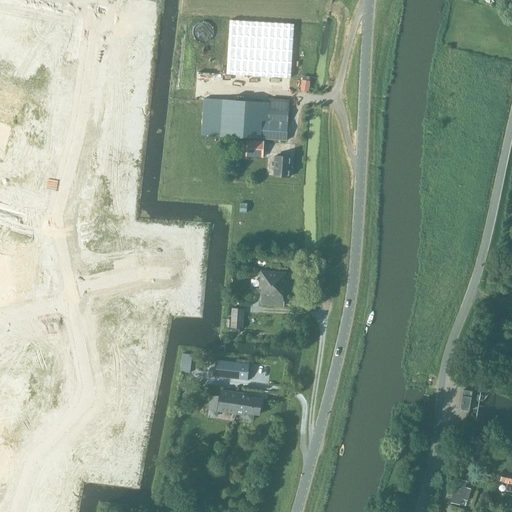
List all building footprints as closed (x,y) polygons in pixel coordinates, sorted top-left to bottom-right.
[(6,0),(1,0),(0,5),(0,18),(8,20),(11,1),(6,0)] [(11,1),(8,20),(18,22),(21,3),(11,1)] [(21,3),(18,22),(28,24),(31,5),(21,3)] [(31,5),(28,24),(38,26),(42,7),(31,5)] [(59,16),(57,29),(78,32),(80,20),(72,19),(73,13),(60,11),(59,16)] [(116,18),(114,31),(118,31),(138,35),(141,16),(129,14),(128,20),(116,18)] [(229,20),(226,74),(291,78),(294,24),(229,20)] [(56,41),(55,47),(67,49),(68,43),(76,44),(78,32),(57,29),(56,41)] [(118,31),(116,44),(124,45),(123,51),(135,53),(138,35),(118,31)] [(54,50),(52,60),(72,63),(74,53),(54,50)] [(111,62),(109,75),(130,78),(132,65),(140,67),(141,60),(128,58),(127,65),(111,62)] [(52,60),(50,70),(71,73),(72,63),(52,60)] [(50,70),(49,80),(69,83),(71,73),(50,70)] [(109,75),(107,87),(123,89),(122,96),(135,98),(136,91),(128,90),(130,78),(109,75)] [(311,77),(303,76),(302,88),(309,89),(311,77)] [(49,80),(47,90),(67,94),(69,83),(49,80)] [(47,90),(46,100),(66,104),(67,94),(47,90)] [(205,98),(202,136),(255,139),(267,140),(287,141),(289,99),(269,98),(269,102),(205,98)] [(46,100),(44,111),(64,114),(66,104),(46,100)] [(106,106),(105,118),(125,122),(128,103),(116,101),(115,107),(106,106)] [(43,115),(38,132),(58,138),(61,126),(53,124),(55,118),(43,115)] [(105,118),(103,131),(111,132),(110,138),(122,140),(125,122),(105,118)] [(38,132),(35,143),(55,149),(58,138),(38,132)] [(247,139),(246,156),(263,157),(264,140),(247,139)] [(35,143),(30,161),(42,164),(44,158),(52,160),(55,149),(35,143)] [(99,147),(95,159),(115,165),(119,153),(126,155),(128,149),(116,146),(114,152),(99,147)] [(276,156),(274,176),(290,177),(291,157),(276,156)] [(92,159),(88,171),(107,176),(105,182),(117,186),(119,179),(112,177),(115,165),(95,159),(92,159)] [(10,175),(4,195),(21,200),(27,179),(10,175)] [(27,179),(21,200),(38,205),(44,184),(27,179)] [(91,194),(89,206),(110,209),(113,190),(100,189),(99,195),(91,194)] [(89,206),(87,219),(96,220),(95,226),(107,228),(110,209),(89,206)] [(7,224),(0,224),(0,243),(1,247),(11,245),(7,224)] [(174,226),(171,246),(176,247),(176,254),(183,255),(183,256),(195,257),(195,256),(196,256),(198,238),(184,237),(184,227),(174,226)] [(98,237),(86,238),(88,251),(93,252),(97,251),(99,261),(113,258),(113,259),(121,258),(119,241),(109,241),(109,239),(98,237)] [(43,239),(23,243),(25,253),(45,249),(43,239)] [(45,249),(25,253),(27,262),(47,258),(45,249)] [(47,258),(27,262),(29,271),(49,268),(47,258)] [(49,268),(29,271),(31,281),(50,277),(49,268)] [(261,304),(284,306),(286,273),(261,271),(260,288),(262,288),(261,304)] [(181,283),(179,303),(195,305),(196,284),(199,284),(200,276),(190,276),(190,284),(181,283)] [(50,277),(31,281),(32,290),(52,286),(50,277)] [(52,286),(32,290),(34,300),(54,296),(52,286)] [(139,298),(134,299),(137,314),(143,313),(142,309),(164,305),(160,289),(153,290),(153,288),(144,290),(144,292),(138,294),(139,298)] [(121,290),(101,295),(104,304),(103,305),(104,310),(105,309),(107,317),(126,311),(125,307),(132,305),(128,293),(122,295),(121,290)] [(232,309),(231,328),(243,328),(244,309),(232,309)] [(50,320),(37,322),(41,341),(63,337),(60,324),(51,326),(50,320)] [(105,332),(94,334),(98,353),(124,348),(128,326),(107,324),(105,332)] [(7,333),(0,338),(0,345),(9,357),(25,345),(16,334),(11,338),(7,333)] [(63,337),(41,341),(43,354),(65,350),(63,337)] [(0,345),(0,361),(1,363),(9,357),(0,345)] [(65,350),(43,354),(46,366),(68,362),(65,350)] [(183,353),(181,363),(192,364),(193,355),(183,353)] [(138,358),(112,362),(115,375),(126,373),(127,381),(147,379),(145,369),(140,370),(138,358)] [(216,360),(215,376),(248,380),(249,364),(236,362),(216,360)] [(68,362),(46,366),(48,379),(70,375),(68,362)] [(116,392),(113,405),(134,410),(137,398),(139,398),(141,391),(128,388),(127,394),(116,392)] [(211,395),(209,409),(218,410),(218,411),(244,415),(245,412),(260,414),(262,399),(247,397),(248,394),(221,390),(220,396),(211,395)] [(470,392),(466,391),(462,391),(460,410),(468,411),(470,392)] [(41,394),(31,405),(47,420),(58,409),(41,394)] [(31,405),(21,415),(37,430),(47,420),(31,405)] [(113,405),(110,417),(121,420),(119,426),(132,429),(134,422),(131,422),(134,410),(113,405)] [(21,415),(11,426),(27,441),(37,430),(21,415)] [(11,426),(1,436),(17,452),(27,441),(11,426)] [(97,426),(88,435),(104,451),(113,442),(116,445),(121,440),(112,431),(107,435),(97,426)] [(88,435),(79,445),(89,454),(84,459),(94,468),(99,463),(96,460),(104,451),(88,435)] [(48,471),(46,473),(58,484),(75,467),(81,472),(85,467),(76,459),(71,463),(63,456),(48,471)] [(504,491),(511,492),(511,473),(502,471),(500,482),(506,484),(504,491)] [(457,479),(449,502),(458,505),(461,498),(468,501),(471,489),(465,487),(466,482),(457,479)] [(45,492),(41,503),(62,510),(65,499),(70,501),(72,494),(60,490),(58,496),(45,492)] [(41,503),(38,511),(61,511),(62,510),(41,503)]
